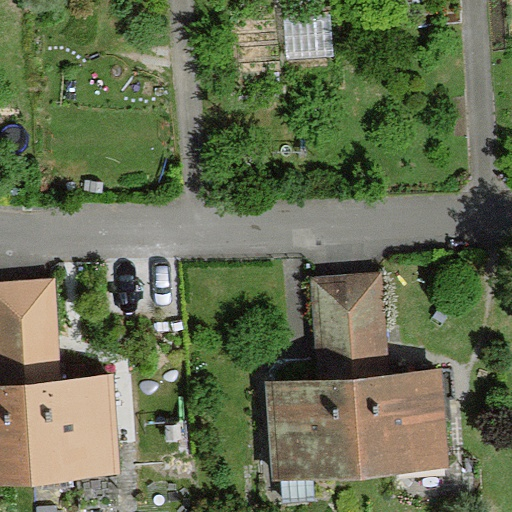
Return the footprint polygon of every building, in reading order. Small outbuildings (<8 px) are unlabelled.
[(349,278),(356,378),(389,376),(382,276),(349,278)] [(324,380),(356,378),(349,278),(316,280),(324,380)] [(21,282),(28,381),(61,380),(54,279),(21,282)] [(0,383),(28,381),(21,282),(0,282),(0,383)] [(440,373),(389,376),(356,378),(364,470),(447,464),(440,373)] [(113,376),(61,380),(28,381),(36,473),(119,467),(113,376)] [(324,380),(273,385),(278,476),(283,476),(314,474),(364,470),(356,378),(324,380)] [(0,383),(0,476),(36,473),(28,381),(0,383)] [(314,474),(283,476),(285,499),(316,497),(314,474)]
